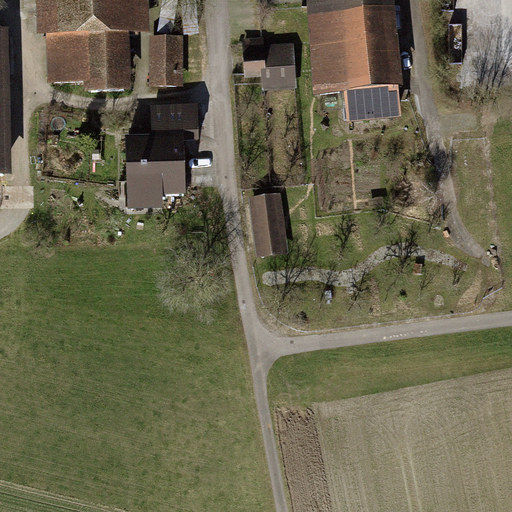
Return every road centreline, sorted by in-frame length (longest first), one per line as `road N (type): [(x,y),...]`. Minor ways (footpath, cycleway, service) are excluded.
road 1 (track): [(283,511),(251,347),(223,119),(218,0)]
road 2 (track): [(251,347),(511,321)]
